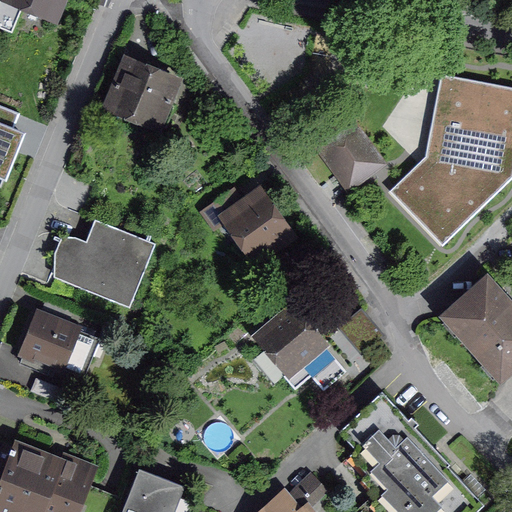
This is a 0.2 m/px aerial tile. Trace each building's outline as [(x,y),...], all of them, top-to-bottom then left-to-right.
[(58,0),(0,0),(0,27),(12,32),(24,3),(52,15),(58,0)] [(174,81),(128,62),(110,105),(165,128),(175,105),(165,101),(174,81)] [(448,133),(438,150),(433,149),(395,186),(446,240),(511,177),(511,174),(508,171),(511,144),(511,87),(450,76),(440,125),(448,133)] [(0,105),(0,124),(11,129),(18,113),(0,105)] [(316,143),(350,187),(384,161),(350,117),(316,143)] [(0,124),(0,170),(6,173),(22,133),(11,129),(0,124)] [(289,234),(259,193),(244,204),(234,189),(203,211),(215,227),(227,218),(243,240),(237,244),(250,263),(289,234)] [(129,307),(155,243),(95,219),(84,245),(75,242),(69,257),(64,255),(55,277),(129,307)] [(511,305),(487,278),(445,314),(501,377),(511,366),(511,305)] [(40,315),(39,314),(20,362),(48,373),(52,363),(83,376),(99,338),(66,325),(72,311),(46,301),(40,315)] [(292,306),(257,336),(288,372),(284,376),(294,388),(316,370),(306,358),(324,343),(314,332),(320,326),(310,314),(304,320),(292,306)] [(362,307),(338,327),(361,355),(385,335),(362,307)] [(61,388),(36,378),(30,391),(56,402),(61,388)] [(450,463),(382,391),(339,431),(372,466),(367,471),(384,489),(377,495),(393,511),(469,511),(481,501),(447,465),(450,463)] [(0,511),(14,511),(37,454),(13,444),(10,451),(0,447),(0,511)] [(60,463),(37,454),(14,511),(76,511),(93,470),(62,458),(60,463)] [(121,511),(173,511),(183,485),(139,468),(121,511)] [(266,511),(308,511),(306,509),(327,489),(312,474),(285,499),(283,497),(266,511)]
